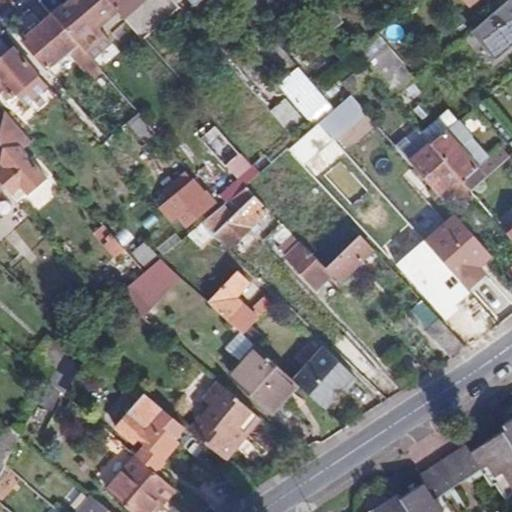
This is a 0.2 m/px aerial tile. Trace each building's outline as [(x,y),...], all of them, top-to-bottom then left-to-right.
[(108,48),(114,42),(101,27),(77,0),(70,0),(54,14),(85,48),(98,37),(108,48)] [(120,10),(111,0),(77,0),(101,27),(120,10)] [(511,0),(508,0),(493,13),(499,20),(495,23),(509,39),(511,36),(511,0)] [(394,98),(417,79),(398,56),(417,39),(413,20),(405,12),(356,54),(394,98)] [(85,48),(54,14),(26,37),(50,65),(70,49),(89,72),(99,64),(85,48)] [(16,48),(0,61),(0,88),(9,98),(16,92),(26,103),(44,87),(35,77),(38,73),(16,48)] [(321,108),(329,101),(328,99),(320,90),(299,67),(282,82),(311,117),(321,108)] [(320,90),(328,99),(339,90),(331,80),(320,90)] [(427,94),(409,111),(422,124),(440,107),(427,94)] [(369,114),(354,96),(337,110),(322,123),(330,132),(338,141),(369,114)] [(270,105),(274,128),(292,126),(289,102),(270,105)] [(34,141),(5,108),(0,129),(0,139),(4,144),(0,158),(0,180),(2,183),(13,173),(39,205),(58,188),(25,148),(34,141)] [(140,112),(130,121),(152,147),(162,137),(140,112)] [(419,128),(433,144),(444,135),(430,119),(419,128)] [(433,144),(471,189),(509,157),(511,153),(511,150),(505,143),(491,155),(478,166),(462,148),(475,137),(460,120),(444,135),(433,144)] [(479,198),(471,189),(433,144),(419,128),(418,127),(398,145),(411,162),(441,195),(454,184),(471,203),(479,198)] [(398,145),(383,130),(372,140),(399,172),(411,162),(398,145)] [(221,131),(208,141),(231,168),(243,157),(221,131)] [(284,139),(292,148),(300,141),(292,132),(284,139)] [(491,155),(475,137),(462,148),(478,166),(491,155)] [(244,154),(261,174),(291,149),(292,148),(284,139),(279,144),(274,138),(260,149),(255,145),(244,154)] [(193,224),(218,202),(204,186),(200,187),(194,180),(192,181),(186,175),(166,192),(172,199),(163,207),(174,220),(183,212),(193,224)] [(204,223),(217,236),(221,234),(232,250),(252,232),(257,238),(264,231),(260,225),(273,214),(247,186),(204,223)] [(411,188),(390,204),(417,238),(437,222),(411,188)] [(457,212),(424,240),(469,293),(487,278),(481,270),(495,258),(457,212)] [(204,223),(193,233),(204,247),(217,236),(204,223)] [(111,252),(122,243),(111,231),(101,240),(111,252)] [(332,276),(339,283),(373,252),(360,237),(325,269),(332,276)] [(325,269),(295,238),(283,250),(319,288),(332,276),(325,269)] [(135,263),(149,253),(140,241),(126,251),(135,263)] [(118,296),(145,320),(184,279),(162,258),(118,296)] [(237,275),(210,303),(244,335),(272,306),(264,299),(253,310),(255,313),(251,316),(236,301),(250,286),(237,275)] [(420,301),(407,310),(421,329),(434,319),(420,301)] [(452,362),(467,353),(438,322),(425,334),(452,362)] [(332,349),(368,385),(378,374),(341,341),(332,349)] [(38,372),(48,380),(65,352),(53,344),(38,372)] [(347,394),(359,383),(323,348),(291,379),(299,387),(324,410),(344,391),(347,394)] [(291,379),(258,349),(232,376),(273,414),(299,387),(291,379)] [(35,369),(17,354),(8,365),(26,380),(35,369)] [(193,431),(227,459),(247,436),(241,431),(254,415),(220,386),(204,407),(209,412),(193,431)] [(146,445),(137,455),(154,470),(164,459),(180,439),(176,437),(186,425),(148,395),(117,428),(134,441),(137,438),(146,445)] [(65,407),(41,445),(74,464),(97,427),(65,407)] [(247,436),(259,420),(254,415),(241,431),(247,436)] [(459,511),(452,500),(445,505),(439,496),(446,491),(485,464),(492,459),(498,467),(496,470),(500,476),(511,493),(511,491),(511,419),(508,422),(510,426),(476,448),(470,442),(424,473),(428,480),(405,495),(402,491),(370,511),(459,511)] [(0,476),(4,468),(21,435),(4,421),(0,426),(0,476)] [(161,505),(175,488),(159,474),(154,470),(137,455),(103,495),(122,511),(147,511),(156,501),(161,505)] [(164,459),(154,470),(159,474),(167,462),(164,459)] [(492,459),(485,464),(496,479),(500,476),(496,470),(498,467),(492,459)] [(25,511),(38,497),(4,468),(0,476),(0,478),(6,483),(0,489),(0,504),(1,505),(8,511),(25,511)] [(445,505),(452,500),(446,491),(439,496),(445,505)] [(111,511),(91,494),(75,511),(111,511)] [(156,501),(147,511),(154,511),(161,505),(156,501)]
